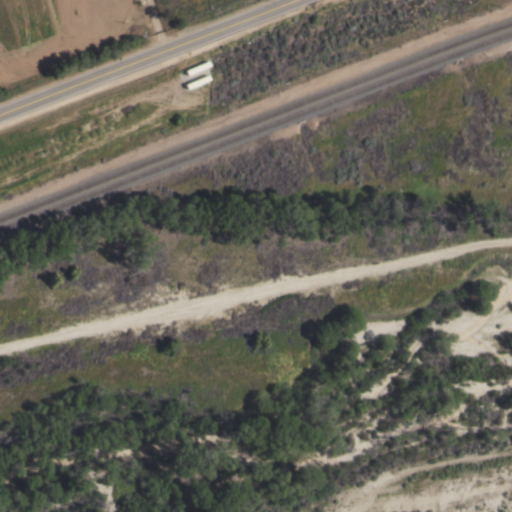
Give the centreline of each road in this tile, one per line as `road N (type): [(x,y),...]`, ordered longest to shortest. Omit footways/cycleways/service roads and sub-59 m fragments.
road 1 (residential): [(0,349),(360,263),(465,242),(511,242)]
road 2 (secondary): [(0,113),(296,0)]
road 3 (track): [(351,511),(376,484),(405,469),(511,452)]
road 4 (track): [(511,487),(360,511)]
